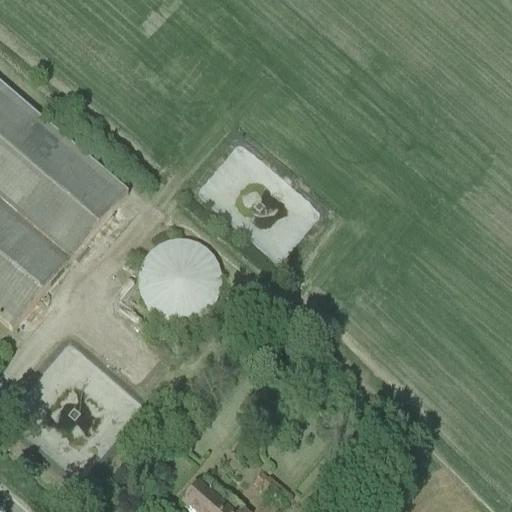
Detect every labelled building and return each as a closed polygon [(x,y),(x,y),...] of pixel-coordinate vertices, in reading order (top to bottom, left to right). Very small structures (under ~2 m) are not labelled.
[(0,90),(0,326),(12,337),(126,198),(0,90)] [(217,291),(218,282),(218,277),(216,269),(213,263),(207,256),(201,250),(195,247),(190,246),(183,244),(175,245),(169,246),(161,250),(155,255),(150,260),(146,266),(144,272),(143,281),(143,287),(145,294),(148,301),(152,307),(158,313),(164,316),(171,318),(178,320),(185,319),(193,318),(199,315),(207,309),(211,304),(215,297),(217,291)] [(292,387),(302,397),(321,376),(311,367),(292,387)] [(248,426),(258,436),(272,424),(262,413),(248,426)] [(359,451),(370,460),(383,446),(372,436),(359,451)] [(399,485),(411,496),(432,472),(420,462),(399,485)] [(182,510),(184,511),(277,511),(288,499),(262,476),(252,487),(267,500),(256,511),(241,511),(242,511),(227,498),(226,500),(205,483),(182,510)]
